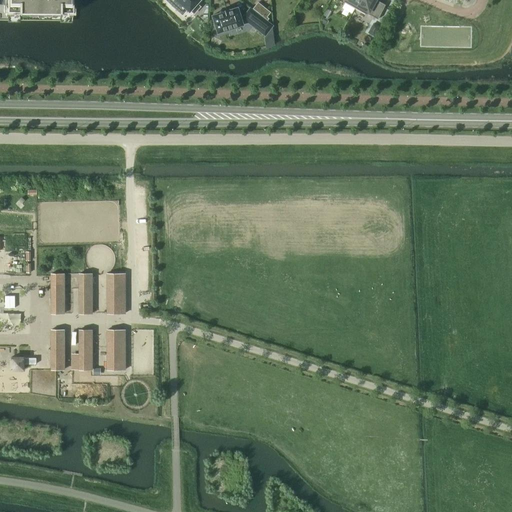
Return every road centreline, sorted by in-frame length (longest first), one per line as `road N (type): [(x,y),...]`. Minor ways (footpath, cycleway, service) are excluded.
road 1 (unclassified): [(0,137),(511,141)]
road 2 (secondary): [(287,117),(0,104)]
road 3 (secondary): [(0,121),(287,117)]
road 4 (secondary): [(287,117),(511,122)]
